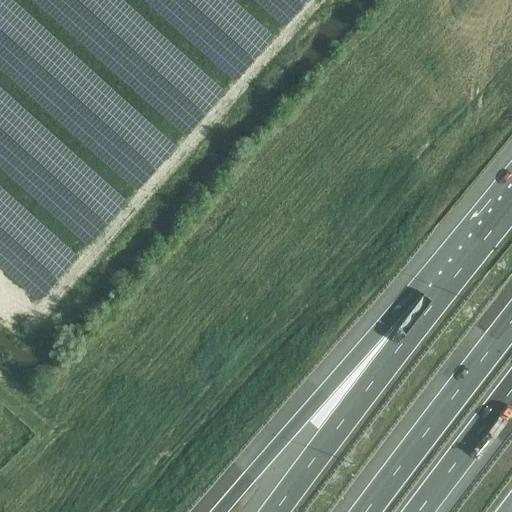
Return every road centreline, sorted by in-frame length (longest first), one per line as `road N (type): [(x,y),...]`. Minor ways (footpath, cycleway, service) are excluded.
road 1 (motorway): [(431,304),(303,415),(221,511)]
road 2 (motorway): [(431,304),(273,511)]
road 3 (motorway): [(511,310),(358,511)]
road 4 (motorway): [(423,511),(511,391)]
road 5 (motorway): [(511,207),(431,304)]
